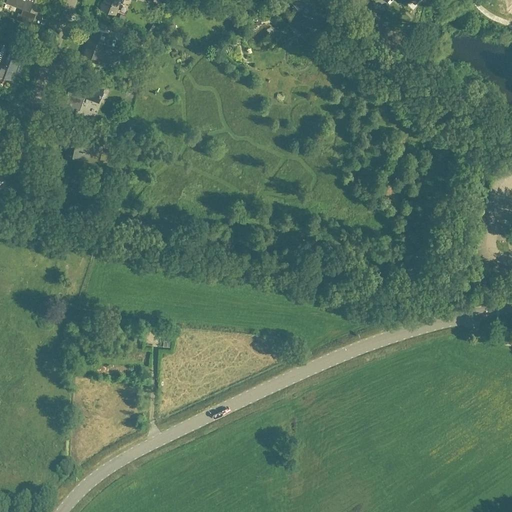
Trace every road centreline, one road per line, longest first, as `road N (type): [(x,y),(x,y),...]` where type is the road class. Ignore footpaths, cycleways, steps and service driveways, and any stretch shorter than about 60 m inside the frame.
road 1 (tertiary): [(62,511),(112,466),(287,379),(409,331),(511,306)]
road 2 (residential): [(30,115),(73,0)]
